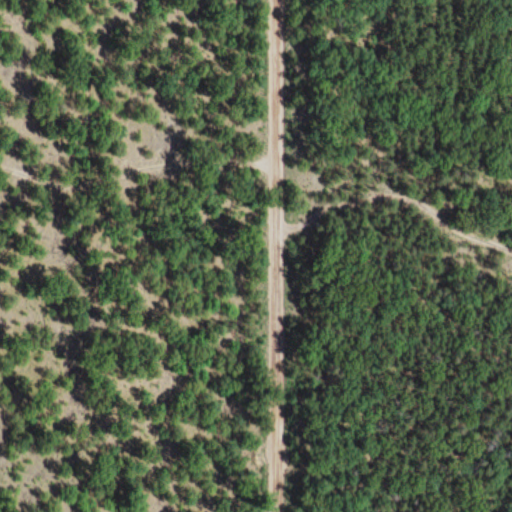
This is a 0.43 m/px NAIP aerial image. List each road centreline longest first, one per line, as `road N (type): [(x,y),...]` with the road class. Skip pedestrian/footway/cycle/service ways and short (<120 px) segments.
road 1 (residential): [(271,511),(273,0)]
road 2 (track): [(511,253),(388,198),(272,226)]
